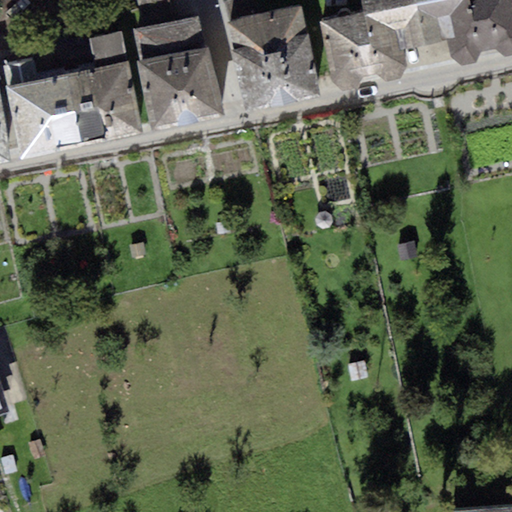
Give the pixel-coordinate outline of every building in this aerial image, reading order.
[(140,0),(138,0),(144,28),(175,22),(170,0),(140,0)] [(493,48),(506,57),(511,55),(511,0),(361,0),(364,12),(320,21),(325,48),(332,81),(343,90),(357,87),(364,74),(374,72),(387,81),(400,79),(407,66),(404,50),(425,45),(446,42),(449,57),(463,66),(475,63),(482,50),(493,48)] [(303,4),(233,20),(239,46),(232,48),(247,109),(323,91),(303,4)] [(133,30),(140,62),(206,48),(199,17),(175,22),(144,28),(133,30)] [(98,70),(128,64),(122,32),(91,38),(98,70)] [(206,48),(140,62),(154,129),(223,114),(209,47),(206,48)] [(33,59),(3,66),(8,88),(38,82),(33,59)] [(68,76),(83,145),(143,133),(128,64),(98,70),(68,76)] [(83,145),(68,76),(38,82),(8,88),(22,158),(83,145)] [(10,131),(0,77),(0,164),(11,162),(6,132),(10,131)] [(334,221),(334,218),(333,215),(331,213),(328,211),(325,211),(322,211),(319,212),(317,214),(316,217),(315,220),(316,224),(318,226),(320,228),(323,229),(327,229),(330,228),(332,226),(333,224),(334,221)] [(230,219),(216,223),(219,235),(233,231),(230,219)] [(148,256),(144,241),(131,244),(134,260),(148,256)] [(415,241),(397,245),(401,262),(419,257),(415,241)]
